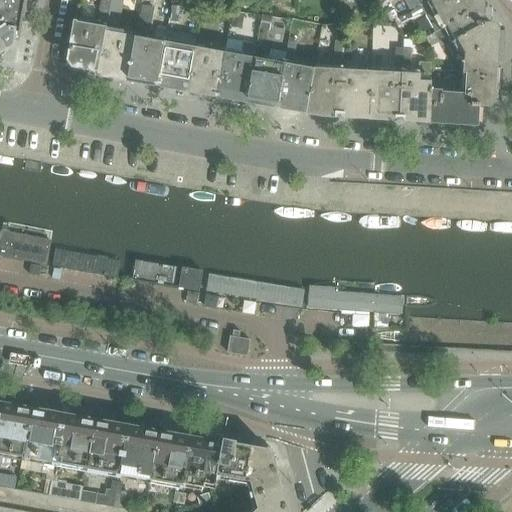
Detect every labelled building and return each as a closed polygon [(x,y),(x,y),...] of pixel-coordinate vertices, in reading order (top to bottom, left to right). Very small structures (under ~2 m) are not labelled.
[(0,0),(0,53),(18,41),(25,0),(0,0)] [(482,4),(482,0),(481,0),(428,0),(418,6),(419,7),(429,1),(443,26),(482,4)] [(492,101),(497,31),(492,26),(481,25),(482,4),(443,26),(444,28),(446,27),(454,42),(456,41),(463,53),(462,75),(465,75),(463,95),(442,93),(442,91),(431,91),(430,106),(433,106),(432,123),(475,125),(476,105),(488,106),(492,101)] [(106,25),(109,7),(101,6),(98,23),(106,25)] [(141,6),(137,28),(150,30),(154,8),(141,6)] [(127,81),(135,38),(136,29),(117,26),(119,9),(109,7),(106,25),(106,28),(74,23),(67,61),(72,67),(91,71),(90,75),(127,81)] [(398,18),(393,11),(386,16),(390,23),(398,18)] [(240,30),(243,15),(233,13),(230,28),(240,30)] [(269,32),(271,18),(262,16),(259,30),(269,32)] [(187,92),(195,49),(135,38),(127,81),(187,92)] [(246,103),(254,59),(253,59),(255,47),(243,44),(243,43),(227,40),(224,54),(195,49),(187,92),(246,103)] [(293,57),(296,41),(289,40),(286,56),(293,57)] [(402,67),(403,50),(395,49),(394,66),(402,67)] [(409,67),(411,51),(403,50),(402,67),(409,67)] [(305,113),(312,70),(283,65),(285,53),(270,51),(268,62),(254,59),(246,103),(305,113)] [(430,106),(431,91),(430,91),(430,83),(431,64),(418,64),(417,75),(370,72),(368,119),(432,123),(433,106),(430,106)] [(368,119),(370,72),(313,69),(313,70),(312,70),(305,113),(322,116),(368,119)] [(0,237),(0,256),(46,264),(52,232),(3,224),(0,237)] [(53,266),(119,278),(122,260),(57,248),(53,266)] [(128,278),(201,291),(204,274),(131,261),(128,278)] [(39,277),(40,267),(30,265),(28,275),(39,277)] [(204,293),(303,308),(305,290),(207,275),(204,293)] [(307,311),(403,318),(404,298),(309,291),(307,311)] [(196,304),(198,295),(188,293),(186,303),(196,304)] [(216,307),(217,299),(205,297),(204,305),(216,307)] [(385,329),(385,320),(376,319),(376,328),(385,329)] [(248,355),(252,338),(231,334),(228,351),(248,355)] [(0,454),(22,458),(31,410),(29,410),(28,405),(20,404),(17,408),(0,404),(0,454)] [(85,470),(94,421),(93,421),(91,417),(84,415),(81,419),(44,412),(43,408),(35,407),(32,410),(31,410),(22,458),(85,470)] [(149,482),(158,433),(157,433),(155,428),(147,427),(144,430),(108,424),(107,420),(99,418),(96,422),(94,421),(85,470),(149,482)] [(216,480),(223,440),(222,440),(211,438),(208,442),(172,435),(170,431),(163,430),(160,433),(158,433),(149,482),(182,488),(183,485),(203,489),(204,485),(215,487),(216,480)] [(280,488),(275,470),(269,448),(223,440),(216,480),(243,485),(244,492),(233,494),(235,501),(241,499),(280,488)] [(111,508),(117,483),(111,482),(109,491),(106,491),(105,496),(97,495),(95,505),(101,506),(106,507),(111,508)] [(122,510),(125,494),(120,492),(122,484),(117,483),(111,508),(112,508),(117,509),(122,510)] [(286,511),(285,506),(280,488),(241,499),(242,506),(235,511),(286,511)] [(82,511),(84,503),(80,502),(79,502),(76,511),(82,511)]
